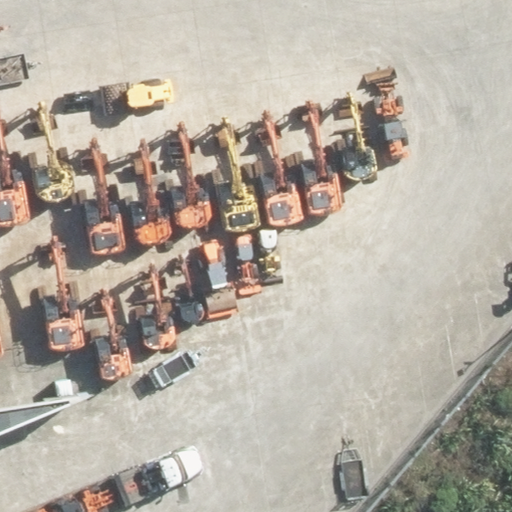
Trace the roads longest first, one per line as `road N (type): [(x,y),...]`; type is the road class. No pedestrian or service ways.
road 1 (unknown): [(511,83),(420,237),(203,511)]
road 2 (unknown): [(290,0),(0,152)]
